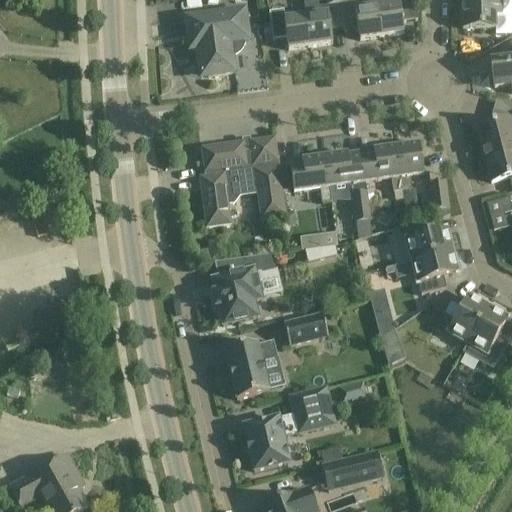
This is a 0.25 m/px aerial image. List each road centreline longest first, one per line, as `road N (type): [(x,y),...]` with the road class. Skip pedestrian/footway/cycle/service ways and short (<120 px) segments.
road 1 (residential): [(115,125),(435,86)]
road 2 (residential): [(235,511),(177,270),(156,253),(131,253)]
road 3 (tertiary): [(188,511),(131,253)]
road 4 (residential): [(435,86),(482,274),(511,291)]
road 5 (tertiary): [(131,253),(115,125)]
road 6 (tertiary): [(115,125),(108,0)]
